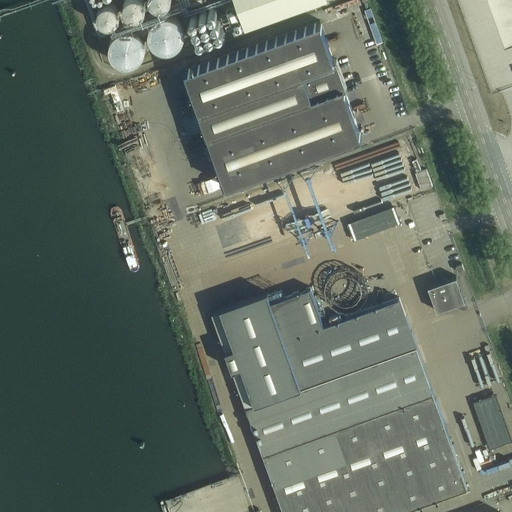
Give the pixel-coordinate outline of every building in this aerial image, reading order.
[(91,0),(99,17),(118,9),(113,0),(91,0)] [(236,0),(245,26),(317,0),(236,0)] [(175,43),(177,3),(157,2),(157,9),(149,8),(148,42),(175,43)] [(208,10),(214,8),(211,2),(205,4),(208,10)] [(333,60),(319,21),(192,66),(184,69),(199,110),(226,185),(361,136),(343,87),(347,86),(337,58),(333,60)] [(139,49),(140,24),(109,23),(107,54),(130,55),(130,49),(139,49)] [(157,62),(87,80),(93,104),(163,86),(157,62)] [(133,107),(123,110),(126,118),(135,115),(133,107)] [(424,261),(427,268),(435,264),(431,257),(424,261)] [(467,306),(456,276),(428,286),(437,310),(453,304),(462,308),(467,306)] [(267,292),(212,312),(229,358),(260,443),(263,453),(284,511),(396,511),(467,487),(433,391),(399,297),(322,325),(308,287),(271,301),(267,292)] [(503,423),(485,427),(489,444),(491,453),(509,449),(503,423)]
